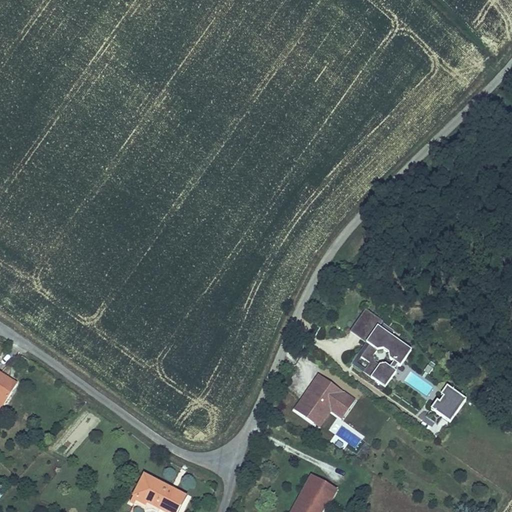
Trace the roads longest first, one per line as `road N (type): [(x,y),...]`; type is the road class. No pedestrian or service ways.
road 1 (unclassified): [(234,466),(298,308),(329,255),(511,63)]
road 2 (unclassified): [(0,326),(162,442),(234,466)]
